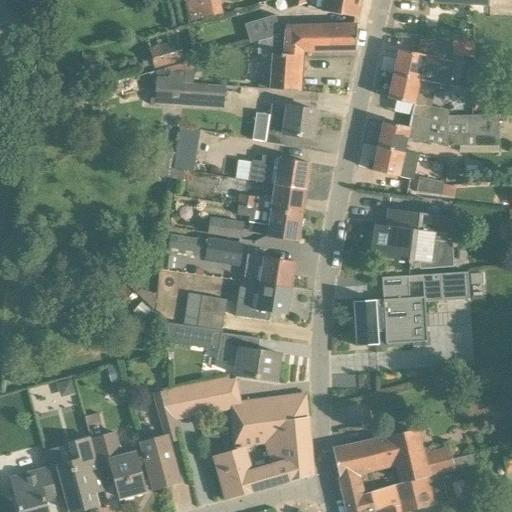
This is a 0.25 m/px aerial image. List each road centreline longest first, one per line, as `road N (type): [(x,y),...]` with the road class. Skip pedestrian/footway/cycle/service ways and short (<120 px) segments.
road 1 (unclassified): [(328,490),(318,383),(327,269),(379,0)]
road 2 (track): [(0,296),(33,0)]
